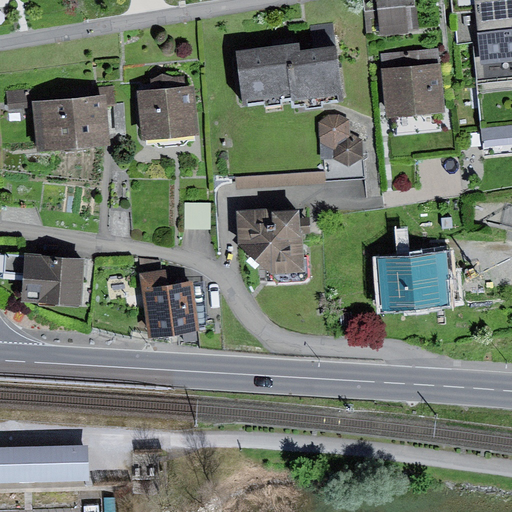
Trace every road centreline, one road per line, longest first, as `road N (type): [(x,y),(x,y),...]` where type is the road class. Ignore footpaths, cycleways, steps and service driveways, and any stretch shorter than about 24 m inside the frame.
road 1 (residential): [(402,383),(396,355),(292,347),(267,335),(228,282),(202,266),(131,247),(0,230)]
road 2 (primary): [(402,383),(0,360)]
road 3 (residential): [(0,40),(272,0)]
